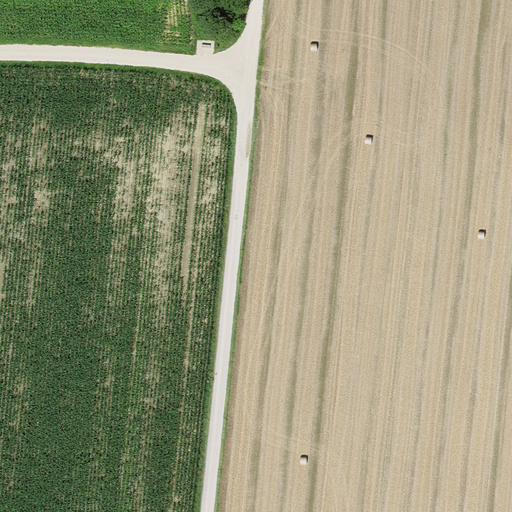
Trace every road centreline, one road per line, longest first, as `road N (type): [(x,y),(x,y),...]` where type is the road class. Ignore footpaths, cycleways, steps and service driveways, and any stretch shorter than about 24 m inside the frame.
road 1 (track): [(201,511),(253,0)]
road 2 (track): [(0,52),(248,70)]
